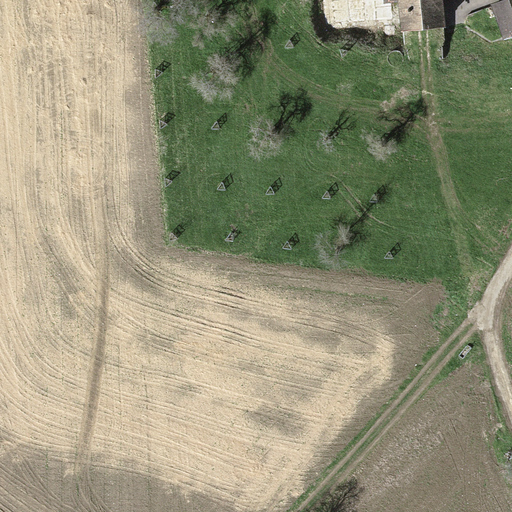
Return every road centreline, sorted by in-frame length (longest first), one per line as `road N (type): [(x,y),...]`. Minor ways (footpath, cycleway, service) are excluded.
road 1 (track): [(481,306),(432,139),(424,40)]
road 2 (track): [(324,511),(481,306)]
